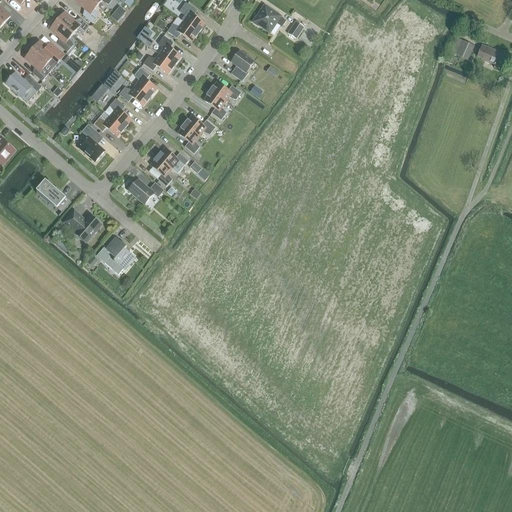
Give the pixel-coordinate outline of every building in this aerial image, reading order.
[(0,0),(0,23),(3,26),(10,17),(0,8),(0,3),(2,1),(0,0)] [(94,11),(98,6),(90,0),(75,0),(75,1),(87,11),(83,16),(92,24),(98,17),(94,11)] [(129,8),(134,2),(131,0),(126,0),(124,3),(129,8)] [(183,22),(199,34),(202,30),(201,29),(205,25),(193,16),(197,12),(186,3),(179,12),(184,16),(181,21),(183,22)] [(286,22),(264,7),(257,18),(256,17),(252,23),(258,26),(259,25),(269,32),(275,24),(282,28),(286,22)] [(117,23),(123,15),(117,10),(111,17),(117,23)] [(57,22),(73,35),(77,31),(83,34),(89,27),(80,19),(76,24),(64,13),(57,22)] [(161,30),(165,24),(160,20),(156,26),(161,30)] [(69,40),(73,35),(57,22),(50,30),(62,40),(58,45),(67,53),(73,46),(69,40)] [(195,39),(199,34),(183,22),(179,27),(173,25),(167,32),(177,39),(180,34),(191,43),(195,38),(195,39)] [(296,40),(304,28),(295,22),(287,34),(296,40)] [(158,55),(175,67),(182,57),(170,49),(173,44),(163,37),(158,44),(162,50),(158,55)] [(149,39),(145,44),(150,48),(154,42),(149,39)] [(470,61),(476,46),(458,39),(452,54),(470,61)] [(39,42),(32,51),(53,69),(54,70),(65,56),(51,43),(46,48),(39,42)] [(488,48),(482,46),(477,57),(483,60),(495,66),(494,68),(502,71),(508,56),(488,48)] [(32,51),(25,59),(37,69),(33,74),(42,82),(53,69),(32,51)] [(242,83),(248,74),(246,73),(254,63),(239,52),(231,63),(237,67),(231,75),(242,83)] [(139,61),(143,56),(138,53),(134,58),(139,61)] [(168,76),(175,67),(158,55),(155,60),(149,57),(143,65),(153,72),(156,67),(168,76)] [(267,71),(275,77),(278,73),(270,67),(267,71)] [(134,86),(150,99),(158,90),(146,81),(150,76),(140,69),(134,76),(138,81),(134,86)] [(121,91),(129,82),(122,75),(119,78),(114,73),(104,84),(111,90),(115,85),(121,91)] [(27,84),(15,74),(13,76),(12,75),(9,78),(6,81),(8,83),(6,85),(22,99),(31,88),(37,93),(41,87),(31,79),(27,84)] [(210,92),(225,103),(229,99),(236,101),(241,94),(231,86),(228,91),(217,83),(213,88),(213,87),(210,92)] [(143,108),(150,99),(134,86),(131,91),(125,88),(119,95),(128,103),(132,99),(143,108)] [(258,99),(263,92),(254,86),(250,92),(258,99)] [(57,98),(62,93),(58,89),(53,94),(57,98)] [(222,108),(225,103),(210,92),(206,96),(207,97),(203,101),(215,109),(211,114),(221,121),(226,114),(222,108)] [(110,117),(124,130),(128,126),(128,125),(131,121),(121,112),(125,107),(116,99),(109,106),(113,113),(110,117)] [(121,134),(124,130),(110,117),(106,121),(99,118),(93,125),(102,133),(106,129),(117,138),(120,133),(121,134)] [(184,125),(199,137),(203,133),(209,136),(215,129),(206,121),(202,126),(191,117),(188,121),(187,121),(184,125)] [(95,163),(105,152),(94,142),(99,135),(88,125),(82,133),(88,138),(79,149),(95,163)] [(195,142),(199,137),(184,125),(180,129),(181,130),(177,134),(188,143),(184,148),(194,155),(200,148),(195,142)] [(15,152),(2,140),(0,142),(0,164),(2,167),(15,152)] [(157,157),(172,170),(175,166),(182,169),(188,162),(179,154),(175,159),(165,149),(161,154),(160,153),(157,157)] [(202,166),(207,160),(202,156),(197,162),(202,166)] [(168,175),(172,170),(157,157),(153,162),(154,162),(150,166),(161,175),(157,180),(166,188),(172,181),(168,175)] [(197,175),(202,170),(194,163),(189,168),(197,175)] [(71,203),(47,182),(49,180),(48,180),(36,194),(37,194),(38,193),(61,213),(58,216),(59,217),(71,203)] [(150,190),(138,180),(128,192),(144,206),(154,195),(158,198),(164,191),(155,184),(150,190)] [(171,197),(176,191),(171,187),(166,193),(171,197)] [(85,221),(74,212),(64,223),(75,233),(75,234),(86,244),(101,226),(90,216),(85,221)] [(110,258),(105,264),(112,270),(118,276),(123,270),(125,271),(135,259),(125,250),(126,248),(116,239),(106,251),(111,255),(109,257),(110,258)] [(92,268),(98,261),(93,257),(87,264),(92,268)]
